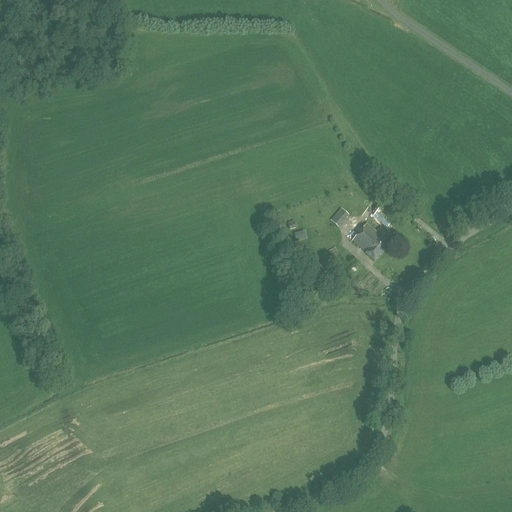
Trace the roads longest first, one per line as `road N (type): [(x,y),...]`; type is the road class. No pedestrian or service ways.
road 1 (unclassified): [(289,511),(378,460),(405,302),(426,264),(511,210)]
road 2 (unknown): [(378,0),(511,93)]
